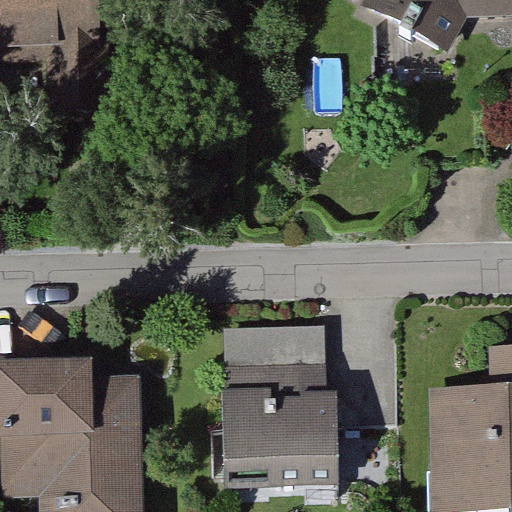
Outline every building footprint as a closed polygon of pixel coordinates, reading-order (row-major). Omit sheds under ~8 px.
[(116,0),(0,0),(0,87),(121,81),(116,0)] [(511,0),(356,0),(447,48),(459,17),(511,12),(511,0)] [(496,389),(427,389),(426,511),(511,511),(511,339),(496,339),(496,389)] [(331,366),(208,367),(209,488),(332,487),(331,366)] [(148,511),(141,368),(0,375),(0,412),(5,501),(33,500),(33,511),(148,511)]
